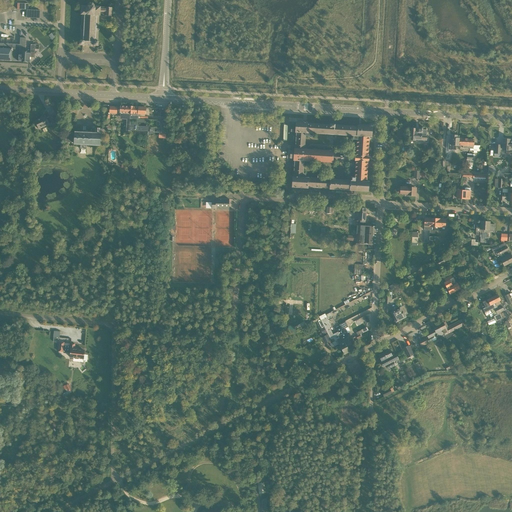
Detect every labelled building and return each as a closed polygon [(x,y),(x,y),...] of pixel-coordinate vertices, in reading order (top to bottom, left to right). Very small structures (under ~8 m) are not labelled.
[(79,45),(84,45),(94,45),(94,46),(98,46),(99,42),(98,42),(98,31),(99,31),(99,27),(98,26),(99,16),(100,16),(100,12),(106,12),(106,16),(111,16),(112,7),(94,7),(94,5),(92,3),(90,3),(88,5),(87,6),(81,6),(81,15),(82,15),(81,26),(80,26),(80,30),(81,30),(80,41),(79,45)] [(27,18),(40,18),(40,11),(27,10),(27,18)] [(20,41),(19,44),(19,61),(22,61),(22,62),(30,62),(30,57),(34,57),(35,49),(39,49),(39,44),(35,44),(35,45),(31,45),(30,52),(23,52),(23,50),(25,50),(26,38),(20,38),(20,41)] [(19,44),(0,43),(0,60),(11,61),(11,60),(19,61),(19,44)] [(132,107),(121,106),(120,113),(120,116),(127,116),(126,124),(130,124),(130,119),(131,111),(132,111),(132,107)] [(139,107),(132,107),(132,111),(131,111),(130,119),(138,120),(139,119),(140,116),(138,116),(139,107)] [(145,108),(139,107),(138,116),(140,116),(139,119),(148,119),(148,116),(145,116),(145,108)] [(56,123),(52,115),(49,117),(46,118),(45,116),(42,117),(42,118),(35,121),(39,129),(49,124),(51,122),(53,125),(56,123)] [(368,181),(367,181),(368,161),(368,158),(369,137),(371,137),(371,126),(358,126),(306,123),(296,122),(295,133),(296,133),(295,149),(294,151),(291,151),(291,158),(294,158),(294,161),(294,177),(293,177),(292,187),(293,187),(307,188),(307,187),(330,188),(330,192),(334,192),(334,190),(350,191),(367,192),(368,181)] [(104,129),(100,129),(95,128),(94,134),(93,134),(93,133),(75,132),(75,137),(75,145),(92,146),(92,145),(99,145),(100,134),(100,131),(101,131),(101,130),(104,131),(104,129)] [(410,129),(410,140),(415,140),(419,140),(419,141),(427,142),(428,139),(426,139),(426,135),(426,130),(422,130),(422,128),(417,128),(417,129),(415,129),(414,128),(412,128),(411,129),(410,129)] [(460,145),(458,145),(459,141),(460,141),(460,139),(459,139),(459,136),(451,135),(451,143),(450,149),(456,150),(456,149),(460,149),(460,145)] [(459,141),(458,145),(460,145),(463,146),(462,148),(470,148),(470,150),(473,151),(479,151),(480,145),(473,145),(474,140),(467,140),(467,139),(460,139),(460,141),(459,141)] [(503,149),(503,150),(504,150),(506,150),(506,154),(510,154),(509,163),(511,162),(511,141),(509,142),(509,139),(504,139),(503,144),(503,149)] [(495,145),(495,154),(501,154),(502,154),(504,154),(504,150),(503,150),(503,149),(501,149),(501,145),(495,145)] [(503,188),(504,179),(503,179),(503,174),(497,174),(497,179),(496,179),(495,187),(503,188)] [(415,196),(416,188),(407,187),(405,187),(405,185),(403,185),(403,188),(400,188),(400,189),(398,189),(397,192),(400,192),(400,194),(404,194),(406,194),(406,195),(415,196)] [(461,198),(470,199),(470,188),(464,188),(464,191),(463,191),(463,190),(462,190),(461,198)] [(462,190),(453,189),(453,193),(453,198),(461,198),(462,190)] [(511,201),(511,193),(511,192),(511,189),(502,189),(502,201),(511,201)] [(229,199),(216,199),(216,201),(212,201),(211,202),(211,208),(212,209),(228,209),(229,199)] [(357,226),(365,226),(366,209),(358,208),(358,213),(357,212),(356,217),(358,217),(357,226)] [(434,237),(435,219),(430,219),(425,219),(424,229),(424,230),(430,230),(429,241),(434,241),(435,241),(435,237),(434,237)] [(434,241),(433,244),(438,245),(438,241),(440,241),(440,237),(437,237),(437,231),(441,231),(441,227),(445,227),(445,220),(439,219),(435,219),(434,237),(435,237),(435,241),(434,241)] [(486,222),(480,222),(480,225),(476,225),(476,230),(476,235),(479,235),(479,232),(480,232),(480,237),(481,237),(480,242),(484,243),(486,222)] [(484,243),(488,243),(488,237),(489,237),(489,231),(494,231),(495,224),(489,224),(489,222),(486,222),(484,243)] [(356,237),(358,237),(358,235),(359,235),(359,234),(364,234),(365,226),(357,226),(356,236),(348,235),(348,240),(356,241),(356,237)] [(375,235),(376,227),(368,226),(367,226),(365,226),(364,234),(375,235)] [(363,244),(364,240),(364,234),(359,234),(359,235),(358,235),(358,237),(356,237),(356,241),(354,274),(362,275),(363,265),(364,244),(363,244)] [(364,244),(365,244),(368,244),(368,247),(375,248),(375,242),(369,241),(369,240),(364,240),(363,244),(364,244)] [(500,246),(509,263),(511,261),(511,256),(511,257),(506,247),(505,247),(504,245),(500,246)] [(500,246),(500,247),(499,246),(491,249),(495,256),(496,256),(499,262),(501,261),(504,266),(509,263),(500,246)] [(445,262),(448,260),(447,257),(443,259),(442,258),(429,265),(432,271),(439,267),(438,266),(445,263),(445,262)] [(459,289),(457,284),(456,282),(455,283),(453,278),(453,279),(451,276),(445,279),(446,282),(444,283),(445,284),(444,284),(444,285),(444,286),(445,286),(445,285),(447,289),(450,294),(459,289)] [(504,311),(504,310),(501,306),(504,304),(502,299),(500,300),(497,295),(492,297),(499,311),(500,313),(504,311)] [(391,300),(391,296),(388,296),(387,304),(391,304),(398,300),(396,297),(391,300)] [(503,318),(501,316),(500,313),(499,311),(492,297),(483,302),(485,307),(483,309),(485,313),(494,308),(497,314),(493,316),(496,322),(503,318)] [(391,313),(393,316),(396,322),(406,317),(405,315),(408,314),(405,309),(404,306),(391,313)] [(332,343),(334,346),(339,344),(340,343),(341,344),(344,342),(342,337),(339,338),(338,335),(339,335),(338,332),(333,334),(331,330),(329,327),(331,326),(327,318),(332,315),(331,312),(325,315),(325,314),(319,317),(327,332),(331,339),(333,338),(335,341),(332,343)] [(438,325),(443,334),(444,333),(445,336),(444,336),(446,340),(446,338),(452,335),(450,332),(462,326),(462,327),(466,325),(463,320),(463,318),(459,320),(459,321),(447,327),(446,323),(444,324),(443,323),(438,325)] [(340,327),(336,329),(338,332),(339,335),(338,335),(339,338),(342,337),(344,342),(352,338),(349,333),(347,333),(345,329),(348,327),(345,322),(343,323),(339,325),(340,327)] [(432,331),(426,334),(429,340),(432,338),(434,339),(436,338),(437,340),(440,338),(442,342),(446,340),(444,336),(445,336),(444,333),(443,334),(438,325),(433,328),(431,329),(432,331)] [(322,337),(326,344),(330,341),(331,341),(328,334),(322,337)] [(428,343),(428,342),(426,337),(418,341),(421,346),(428,343)] [(344,342),(347,348),(355,343),(352,338),(344,342)] [(340,346),(339,347),(340,349),(341,348),(342,350),(344,354),(349,351),(347,348),(344,342),(341,344),(340,343),(339,344),(340,346)] [(64,344),(63,352),(70,353),(70,357),(71,357),(71,358),(73,358),(73,357),(78,358),(83,358),(84,351),(76,350),(76,348),(74,348),(75,344),(71,343),(70,344),(64,344)] [(406,355),(412,353),(408,346),(403,349),(406,355)] [(393,362),(398,359),(396,355),(395,355),(393,352),(390,353),(389,350),(384,353),(391,367),(395,365),(393,362)] [(384,353),(379,356),(380,357),(378,358),(379,360),(381,359),(381,361),(380,361),(383,366),(386,365),(388,369),(391,367),(384,353)] [(405,375),(400,377),(404,384),(409,382),(405,375)] [(63,386),(65,390),(66,389),(68,391),(72,390),(69,383),(63,386)] [(390,388),(381,392),(384,397),(392,393),(390,388)]
